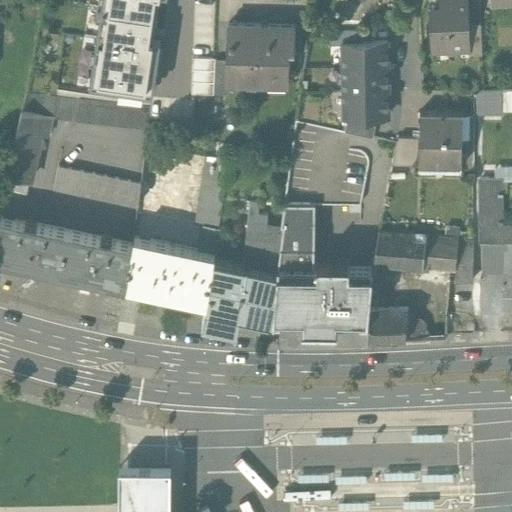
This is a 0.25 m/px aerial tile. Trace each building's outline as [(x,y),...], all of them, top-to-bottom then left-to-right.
[(101,0),(101,3),(157,11),(159,0),(101,0)] [(466,0),(439,0),(440,7),(429,7),(431,41),(448,40),(448,46),(468,45),(469,45),(468,21),(466,0)] [(90,79),(120,83),(144,87),(145,81),(147,81),(148,78),(155,79),(161,34),(154,33),(157,11),(101,3),(90,79)] [(260,21),(229,20),(227,55),(227,73),(229,73),(258,74),(260,21)] [(480,20),(468,21),(469,45),(468,45),(469,52),(482,51),(480,20)] [(296,22),(260,21),(258,74),(289,75),(290,46),(295,46),(296,22)] [(307,22),(296,22),(295,46),(306,46),(306,40),(307,22)] [(363,27),(331,28),(332,41),(343,41),(343,40),(363,40),(363,27)] [(363,40),(343,40),(343,41),(344,64),(388,63),(388,40),(363,40)] [(227,55),(215,54),(214,89),(228,89),(229,73),(227,73),(227,55)] [(388,87),(388,63),(344,64),(344,88),(388,87)] [(141,103),(144,87),(120,83),(117,100),(141,103)] [(502,86),(477,88),(476,110),(502,109),(502,86)] [(388,87),(344,88),(345,112),(389,111),(388,87)] [(79,96),(26,90),(22,109),(43,114),(43,115),(77,119),(79,96)] [(117,100),(79,96),(77,119),(148,127),(150,104),(141,103),(117,100)] [(463,109),(420,108),(419,133),(419,161),(421,161),(421,156),(460,157),(460,162),(461,162),(461,154),(467,154),(467,135),(462,135),(463,109)] [(22,109),(15,137),(17,137),(11,163),(12,163),(10,174),(9,176),(29,180),(43,115),(43,114),(22,109)] [(376,122),(348,116),(346,128),(350,129),(373,134),(376,122)] [(346,128),(296,117),(284,201),(315,201),(315,202),(360,203),(369,161),(368,157),(366,153),(362,150),(358,148),(347,147),(350,129),(346,128)] [(419,133),(397,133),(396,139),(392,160),(419,161),(419,133)] [(141,181),(58,163),(54,187),(138,205),(141,181)] [(29,180),(9,176),(10,174),(8,174),(5,187),(26,192),(29,180)] [(503,175),(482,175),(482,240),(503,240),(503,175)] [(250,199),(243,264),(214,258),(207,301),(204,322),(237,329),(240,313),(272,320),(281,231),(266,230),(268,212),(258,211),(260,199),(250,199)] [(315,201),(284,201),(281,231),(272,320),(304,320),(304,327),(337,326),(337,320),(359,321),(368,321),(369,308),(372,277),(373,266),(362,266),(351,265),(349,262),(318,262),(318,265),(314,265),(315,261),(315,206),(315,202),(315,201)] [(9,218),(1,217),(0,219),(0,257),(1,258),(128,284),(133,244),(9,218)] [(200,249),(134,236),(133,244),(128,284),(207,301),(214,258),(218,228),(205,225),(200,249)] [(427,230),(379,226),(373,260),(379,260),(424,264),(427,230)] [(458,233),(427,230),(424,264),(449,267),(455,267),(458,233)] [(473,235),(458,233),(455,267),(449,267),(448,281),(472,281),(473,235)] [(503,240),(482,240),(482,271),(511,271),(505,285),(504,286),(504,297),(511,296),(511,239),(503,240)] [(408,307),(369,308),(368,321),(368,340),(405,339),(408,307)] [(169,511),(170,467),(119,466),(119,511),(169,511)]
